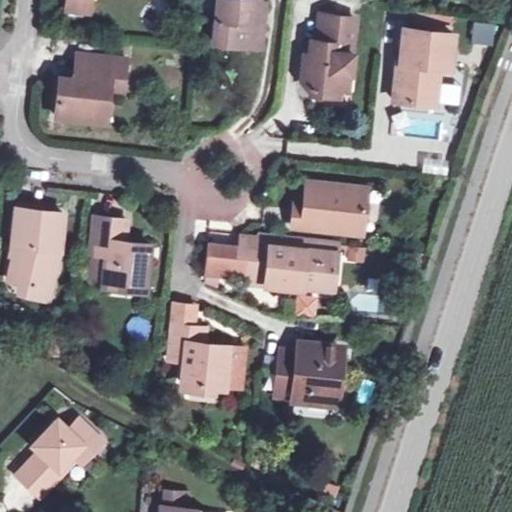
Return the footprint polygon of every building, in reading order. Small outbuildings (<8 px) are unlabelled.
[(67,0),(67,8),(89,10),(90,0),(67,0)] [(218,0),(214,41),(252,46),(256,12),(257,1),(252,0),(218,0)] [(339,92),(340,89),(342,70),(350,71),(353,51),(349,50),(353,15),(319,11),(315,38),(309,38),(307,60),(301,60),(299,78),(308,89),(339,92)] [(256,12),(252,46),(259,47),(263,13),(256,12)] [(473,21),(470,43),(492,46),(495,24),(473,21)] [(411,47),(413,29),(404,28),(402,46),(411,47)] [(452,33),(413,29),(411,47),(402,46),(401,61),(397,61),(393,98),(433,103),(437,65),(441,66),(442,45),(452,46),(452,33)] [(449,67),(452,46),(442,45),(441,66),(449,67)] [(55,115),(96,119),(98,95),(108,96),(109,86),(122,88),(126,57),(80,53),(79,78),(58,76),(55,115)] [(342,70),(340,89),(349,89),(350,71),(342,70)] [(106,119),(108,96),(98,95),(96,119),(106,119)] [(300,208),(289,207),(287,224),(325,228),(333,220),(357,223),(362,185),(303,179),(301,193),(300,208)] [(290,191),(289,207),(300,208),(301,193),(290,191)] [(16,202),(15,207),(44,210),(45,205),(16,202)] [(44,210),(15,207),(10,253),(14,254),(7,278),(26,283),(40,286),(44,269),(53,271),(59,247),(63,212),(44,210)] [(124,240),(125,219),(93,215),(89,251),(105,253),(102,280),(144,285),(148,242),(124,240)] [(356,232),(357,223),(333,220),(325,228),(356,232)] [(204,271),(239,275),(242,248),(258,250),(260,233),(240,231),(238,248),(207,244),(204,271)] [(258,250),(269,251),(271,234),(260,233),(258,250)] [(327,240),(271,234),(269,251),(258,250),(242,248),(239,275),(245,275),(244,283),(265,285),(266,281),(332,288),(336,251),(326,250),(327,240)] [(326,250),(336,251),(337,241),(327,240),(326,250)] [(46,298),(53,271),(44,269),(40,286),(26,283),(24,292),(46,298)] [(171,324),(190,326),(192,305),(173,303),(171,324)] [(171,324),(169,343),(167,358),(183,359),(180,383),(222,387),(225,363),(241,365),(243,351),(226,349),(202,346),(188,345),(190,326),(171,324)] [(297,355),(281,353),(277,393),(293,395),(293,398),(328,402),(331,368),(337,368),(339,348),(299,343),(297,355)] [(241,365),(225,363),(223,384),(239,386),(241,365)] [(70,454),(77,447),(85,456),(100,441),(77,418),(67,429),(56,418),(32,443),(39,450),(16,473),(38,495),(61,471),(57,467),(70,454)] [(79,463),(85,456),(77,447),(70,454),(79,463)] [(197,511),(197,508),(186,507),(187,492),(166,490),(165,506),(161,506),(160,511),(197,511)]
